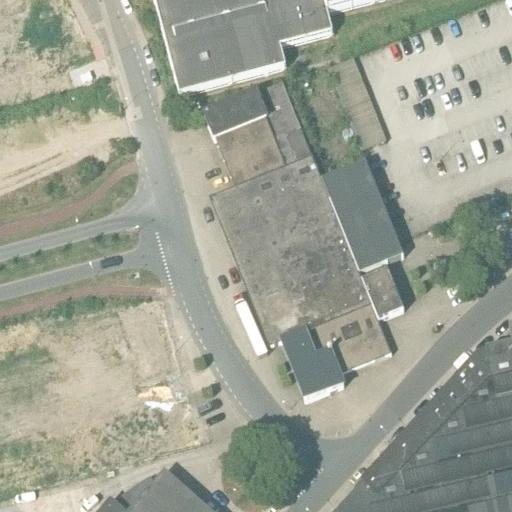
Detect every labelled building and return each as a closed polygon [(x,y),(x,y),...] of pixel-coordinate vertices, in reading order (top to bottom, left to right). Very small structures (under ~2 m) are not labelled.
[(0,0),(0,16),(47,6),(45,0),(0,0)] [(153,0),(180,99),(287,71),(281,51),(333,38),(328,17),(393,0),(153,0)] [(356,61),(332,70),(355,132),(380,123),(356,61)] [(91,82),(89,75),(80,78),(82,85),(91,82)] [(236,194),(313,163),(311,158),(283,88),(203,120),(214,146),(216,145),(236,194)] [(374,312),(321,185),(313,163),(236,194),(211,204),(255,313),(271,351),(281,347),(282,349),(374,312)] [(383,270),(403,262),(404,261),(366,167),(321,185),(374,312),(379,326),(403,316),(404,315),(388,275),(385,277),(383,270)] [(127,311),(142,360),(177,348),(162,300),(127,311)] [(374,312),(282,349),(306,407),(344,391),(339,378),(392,357),(379,326),(374,312)] [(28,323),(0,329),(0,355),(34,347),(28,323)] [(45,329),(44,353),(65,354),(66,346),(81,347),(82,331),(45,329)] [(511,511),(511,336),(509,337),(511,350),(511,353),(489,359),(489,356),(478,358),(360,488),(361,490),(340,511),(511,511)] [(114,425),(124,466),(203,446),(192,405),(114,425)] [(205,511),(165,475),(131,511),(119,511),(113,507),(108,511),(205,511)]
